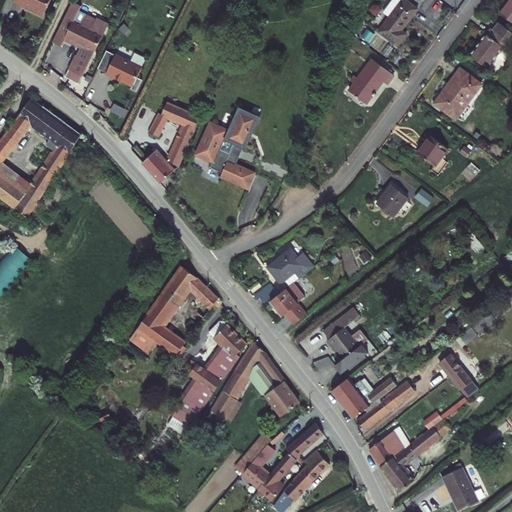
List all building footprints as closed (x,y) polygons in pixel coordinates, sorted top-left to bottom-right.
[(13,0),(14,1),(21,5),(23,2),(29,6),(30,9),(43,16),(51,0),(13,0)] [(391,6),(376,27),(394,41),(403,30),(398,26),(415,4),(409,0),(386,0),(385,2),(391,6)] [(511,0),(502,0),(496,10),(511,22),(511,0)] [(108,24),(80,10),(81,7),(72,2),(56,36),(55,37),(52,43),(62,48),(65,41),(81,49),(77,57),(75,58),(68,71),(69,71),(81,77),(82,78),(108,24)] [(495,50),(502,55),(511,42),(511,41),(511,38),(511,30),(495,18),(490,25),(488,23),(467,51),(483,63),(495,50)] [(108,72),(116,54),(107,50),(98,68),(108,72)] [(141,66),(116,54),(108,72),(107,73),(132,85),(130,89),(135,92),(141,80),(136,77),(141,66)] [(369,54),(347,85),(365,97),(381,76),(385,78),(391,70),(369,54)] [(478,80),(458,65),(432,100),(452,115),(478,80)] [(78,83),(81,77),(69,71),(66,77),(78,83)] [(0,193),(22,211),(75,130),(28,89),(0,125),(0,193)] [(197,108),(166,90),(158,105),(156,105),(146,123),(155,129),(165,110),(178,118),(167,149),(176,158),(197,108)] [(254,110),(234,102),(228,118),(231,119),(228,126),(206,117),(192,148),(208,154),(206,160),(218,165),(217,169),(244,180),(251,166),(231,158),(238,140),(241,133),(244,135),(254,110)] [(445,145),(426,131),(422,135),(424,137),(414,149),(432,162),(428,167),(435,172),(445,159),(438,154),(445,145)] [(71,143),(76,147),(80,142),(75,138),(71,143)] [(172,160),(154,140),(139,155),(157,176),(172,160)] [(393,187),(376,175),(361,194),(377,206),(382,201),(387,205),(393,198),(388,193),(393,187)] [(287,240),(263,259),(276,276),(292,263),(295,268),(310,257),(300,244),(294,249),(287,240)] [(214,291),(195,270),(178,257),(132,319),(133,320),(148,332),(170,349),(214,291)] [(295,271),(267,293),(279,308),(282,306),(290,316),(302,306),(293,294),(306,283),(295,271)] [(266,276),(253,287),(260,296),(273,286),(266,276)] [(351,300),(343,306),(349,314),(357,308),(351,300)] [(343,306),(320,324),(326,332),(323,333),(329,341),(332,339),(341,350),(343,349),(356,338),(366,331),(358,321),(348,328),(342,320),(349,314),(343,306)] [(188,370),(198,377),(212,387),(237,351),(234,348),(245,336),(221,314),(217,314),(206,327),(218,339),(201,363),(195,360),(188,370)] [(128,327),(143,338),(148,332),(133,320),(128,327)] [(264,387),(280,408),(296,396),(280,374),(283,372),(262,344),(252,334),(233,364),(237,366),(224,387),(234,394),(258,357),(274,379),(264,387)] [(363,348),(356,338),(343,349),(350,358),(363,348)] [(450,346),(439,355),(465,388),(476,380),(450,346)] [(346,368),(328,382),(351,411),(365,400),(377,391),(395,376),(388,368),(367,385),(357,372),(352,375),(346,368)] [(377,391),(365,400),(367,402),(354,413),(361,422),(413,382),(405,373),(378,394),(377,391)] [(173,415),(190,427),(214,388),(212,387),(198,377),(173,415)] [(209,405),(222,414),(234,394),(224,387),(221,386),(209,405)] [(257,481),(271,493),(284,476),(277,471),(294,447),(320,420),(313,410),(283,442),(287,446),(269,467),(257,481)] [(397,419),(367,442),(378,460),(406,439),(400,431),(404,428),(397,419)] [(410,435),(406,439),(378,460),(397,485),(412,474),(401,459),(426,437),(419,428),(410,435)] [(406,439),(410,435),(404,428),(400,431),(406,439)] [(240,467),(257,481),(269,467),(265,463),(257,457),(268,444),(264,440),(240,467)] [(265,463),(269,467),(287,446),(283,442),(265,463)] [(305,460),(285,482),(294,492),(314,471),(328,458),(316,443),(301,455),(305,460)] [(461,463),(442,472),(457,506),(478,496),(461,463)] [(275,493),(284,502),(294,492),(285,482),(284,482),(275,493)]
